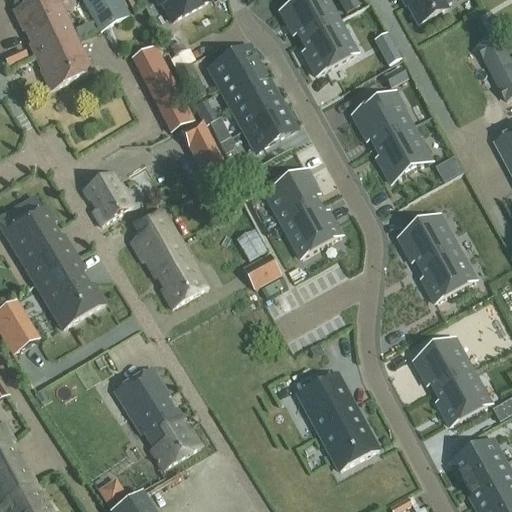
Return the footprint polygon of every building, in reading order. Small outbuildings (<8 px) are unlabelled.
[(36,62),(76,43),(55,0),(43,0),(14,14),(23,33),(27,33),(32,45),(29,47),(36,62)] [(117,0),(80,0),(100,34),(128,18),(117,0)] [(207,5),(204,0),(155,0),(160,8),(162,6),(172,24),(207,5)] [(298,36),(303,45),(338,25),(323,0),(306,0),(280,15),(294,39),(298,36)] [(358,8),(353,0),(349,0),(341,5),(347,14),(358,8)] [(402,0),(418,28),(447,13),(445,9),(451,5),(448,0),(402,0)] [(303,56),(317,80),(356,58),(338,25),(303,45),(308,54),(303,56)] [(511,66),(498,40),(479,50),(485,62),(500,91),(507,103),(511,100),(511,66)] [(76,43),(36,62),(41,72),(39,73),(49,94),(93,74),(83,53),(81,54),(76,43)] [(186,51),(182,43),(171,49),(176,57),(186,51)] [(400,63),(391,48),(380,54),(389,69),(400,63)] [(134,61),(131,62),(165,128),(169,136),(193,124),(156,50),(140,58),(134,61)] [(211,74),(222,94),(260,73),(249,52),(211,74)] [(199,89),(189,69),(176,76),(185,95),(199,89)] [(406,83),(400,71),(384,80),(391,92),(406,83)] [(222,94),(234,114),(272,93),(260,73),(222,94)] [(272,93),(234,114),(245,135),(283,113),(272,93)] [(373,143),(378,151),(413,132),(395,99),(356,121),(369,145),(373,143)] [(194,111),(199,119),(210,114),(205,105),(194,111)] [(245,135),(256,155),(294,133),(283,113),(245,135)] [(209,128),(213,134),(223,129),(219,122),(209,128)] [(202,180),(224,169),(202,124),(180,135),(202,180)] [(379,162),(392,186),(432,164),(413,132),(378,151),(383,160),(379,162)] [(511,137),(495,147),(511,178),(511,137)] [(455,161),(446,166),(455,182),(464,176),(457,164),(455,161)] [(254,172),(248,162),(239,168),(245,177),(254,172)] [(130,211),(120,191),(112,176),(82,193),(88,203),(91,202),(97,212),(91,215),(99,229),(130,211)] [(269,202),(287,234),(323,215),(318,206),(322,204),(308,180),(269,202)] [(3,238),(35,290),(76,264),(60,239),(56,241),(49,231),(53,228),(44,212),(40,214),(33,203),(15,213),(23,225),(3,238)] [(165,225),(159,214),(132,229),(138,239),(129,245),(141,266),(144,264),(154,281),(157,280),(163,291),(160,293),(171,312),(206,292),(167,224),(165,225)] [(327,223),(323,215),(287,234),(305,267),(345,245),(332,221),(327,223)] [(440,220),(400,242),(414,266),(418,264),(423,272),(458,253),(440,220)] [(248,264),(267,254),(254,233),(236,243),(248,264)] [(458,253),(423,272),(428,281),(423,283),(437,307),(476,285),(458,253)] [(255,293),(282,279),(270,258),(243,272),(255,293)] [(76,264),(35,290),(63,334),(104,308),(90,287),(86,289),(79,278),(83,275),(76,264)] [(490,286),(473,302),(479,309),(496,293),(490,286)] [(8,327),(0,314),(0,341),(10,357),(33,343),(19,320),(8,327)] [(455,343),(415,365),(429,389),(433,387),(438,396),(473,376),(455,343)] [(169,400),(152,372),(115,395),(141,438),(143,437),(152,453),(151,454),(163,473),(200,450),(188,431),(187,432),(181,423),(183,422),(176,410),(172,411),(167,402),(169,400)] [(473,376),(438,396),(443,404),(438,407),(452,431),(491,409),(473,376)] [(379,453),(338,378),(300,399),(340,474),(379,453)] [(0,404),(9,399),(0,384),(0,404)] [(511,419),(511,411),(508,405),(493,413),(501,426),(511,419)] [(0,429),(0,503),(36,487),(20,457),(14,459),(8,448),(14,444),(5,427),(0,429)] [(467,490),(505,468),(493,447),(455,468),(467,490)] [(477,508),(511,488),(511,480),(505,468),(467,490),(477,508)] [(36,487),(0,503),(0,511),(50,511),(47,506),(50,504),(44,494),(40,496),(36,487)] [(479,511),(511,511),(511,488),(477,508),(479,511)] [(151,511),(141,497),(117,511),(151,511)] [(391,511),(405,511),(413,508),(409,500),(390,510),(391,511)]
